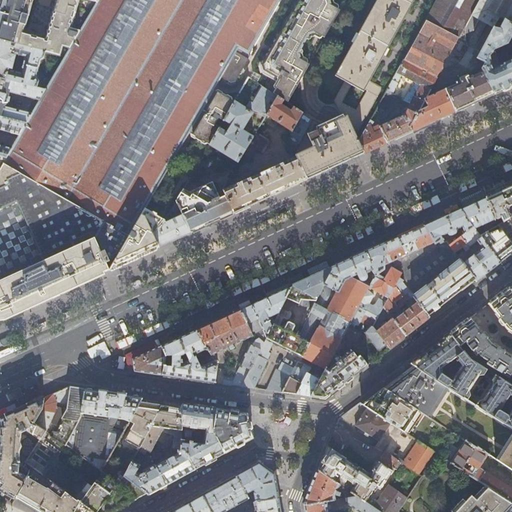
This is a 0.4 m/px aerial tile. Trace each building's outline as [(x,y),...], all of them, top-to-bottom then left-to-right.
[(1,0),(2,1),(0,6),(0,39),(47,51),(60,54),(62,45),(71,47),(81,30),(71,27),(78,0),(89,0),(97,2),(98,0),(1,0)] [(98,0),(97,2),(81,30),(71,47),(46,89),(27,123),(20,134),(12,148),(7,157),(10,158),(7,163),(26,175),(46,186),(67,199),(128,235),(144,207),(189,131),(213,89),(221,76),(238,46),(250,53),(280,0),(98,0)] [(298,0),(262,63),(263,68),(277,76),(278,77),(279,78),(272,92),(278,96),(284,100),(288,103),(310,64),(301,59),(299,53),(310,35),(317,33),(325,38),(341,10),(332,4),(330,0),(298,0)] [(380,0),(340,72),(347,76),(334,100),(342,118),(322,127),(319,123),(312,118),(311,119),(294,152),(298,159),(301,166),(302,166),(306,177),(320,171),(352,156),(363,151),(359,140),(356,135),(384,86),(369,77),(411,0),(380,0)] [(399,137),(412,131),(411,127),(427,97),(442,70),(468,23),(472,15),(480,0),(436,0),(386,92),(393,96),(395,93),(394,92),(399,83),(398,82),(403,75),(420,84),(405,114),(377,127),(374,121),(375,119),(372,117),(359,140),(363,151),(364,153),(377,147),(399,137)] [(480,0),(472,15),(494,27),(500,16),(489,9),(494,0),(480,0)] [(511,0),(502,17),(511,23),(511,0)] [(500,16),(494,27),(477,57),(484,62),(482,67),(484,71),(494,94),(500,91),(511,85),(511,23),(502,17),(500,16)] [(466,29),(468,23),(442,70),(458,61),(467,45),(466,37),(466,33),(466,29)] [(42,59),(45,58),(47,51),(0,39),(0,78),(38,87),(40,79),(38,76),(42,59)] [(235,81),(251,54),(250,53),(238,46),(221,76),(231,82),(235,81)] [(478,101),(494,94),(484,71),(469,78),(468,75),(461,78),(462,81),(427,97),(411,127),(412,131),(440,119),(461,109),(478,101)] [(257,131),(267,114),(278,96),(272,92),(249,76),(235,101),(224,119),(224,120),(231,124),(227,131),(220,127),(210,143),(209,144),(239,161),(243,154),(257,131)] [(38,87),(0,78),(0,116),(27,123),(46,89),(38,87)] [(224,119),(235,101),(213,89),(189,131),(210,143),(220,127),(220,126),(216,124),(220,117),(224,119)] [(281,104),(284,100),(278,96),(267,114),(290,130),(287,136),(294,152),(311,119),(294,106),(291,111),(281,104)] [(27,123),(0,116),(0,155),(7,157),(12,148),(0,144),(0,128),(1,130),(20,134),(27,123)] [(257,131),(243,154),(250,157),(256,147),(261,150),(268,138),(257,131)] [(0,174),(7,163),(10,158),(7,157),(0,155),(0,174)] [(306,179),(306,177),(302,166),(301,166),(298,159),(293,162),(291,159),(282,163),(281,161),(269,167),(269,169),(251,177),(250,175),(235,181),(236,184),(224,190),(226,196),(234,213),(242,209),(250,205),(260,201),(270,196),(277,193),(287,188),(298,183),(306,179)] [(26,175),(7,163),(0,174),(0,318),(4,318),(8,316),(21,310),(40,301),(61,292),(109,270),(128,235),(67,199),(46,186),(26,175)] [(186,194),(184,188),(176,201),(180,208),(182,213),(191,232),(198,229),(208,225),(234,213),(226,196),(220,199),(212,182),(186,194)] [(511,184),(503,189),(493,194),(486,197),(499,225),(499,226),(511,217),(507,210),(509,206),(511,204),(511,184)] [(473,202),(460,209),(473,227),(474,229),(480,226),(482,228),(484,233),(499,225),(486,197),(473,202)] [(159,247),(153,234),(164,219),(165,218),(144,207),(128,235),(109,270),(111,269),(113,265),(117,266),(122,264),(131,259),(148,252),(159,247)] [(441,217),(424,225),(435,244),(443,240),(443,239),(442,236),(448,233),(449,236),(450,237),(451,237),(456,235),(457,233),(457,232),(456,229),(462,227),(465,233),(473,227),(460,209),(441,217)] [(165,221),(164,219),(153,234),(159,247),(174,240),(191,232),(182,213),(165,221)] [(511,218),(511,217),(499,226),(511,242),(511,218)] [(399,237),(385,243),(385,265),(402,258),(403,260),(397,263),(396,270),(391,267),(383,281),(375,276),(374,277),(370,286),(369,287),(382,295),(381,297),(378,296),(375,302),(372,304),(369,302),(374,293),(368,290),(358,306),(359,307),(377,318),(383,308),(383,309),(388,298),(393,288),(402,282),(449,246),(446,241),(444,242),(443,240),(435,244),(424,225),(414,230),(399,237)] [(511,253),(511,242),(499,226),(499,225),(484,233),(480,236),(500,263),(509,256),(511,253)] [(480,236),(474,229),(473,227),(465,233),(461,237),(469,247),(476,241),(481,248),(474,254),(487,272),(493,268),(500,263),(480,236)] [(462,247),(465,252),(466,255),(467,259),(462,263),(475,279),(476,281),(481,278),(487,272),(474,254),(469,247),(461,237),(449,246),(455,253),(462,247)] [(296,336),(309,343),(299,361),(298,362),(303,364),(306,359),(325,369),(342,338),(359,307),(358,306),(368,290),(369,287),(370,286),(361,281),(362,281),(363,281),(364,281),(366,281),(367,279),(367,278),(367,276),(365,271),(369,269),(374,277),(375,276),(384,269),(385,265),(385,243),(365,252),(349,260),(331,268),(331,270),(301,328),(297,335),(296,336)] [(462,263),(455,253),(449,246),(402,282),(409,291),(415,299),(427,315),(433,311),(445,302),(475,279),(462,263)] [(278,316),(285,319),(286,319),(289,318),(291,314),(290,310),(289,310),(294,301),(299,303),(299,305),(299,307),(302,308),(302,306),(308,306),(297,326),(301,328),(331,270),(331,268),(309,278),(293,285),(279,313),(278,316)] [(391,305),(409,291),(402,282),(393,288),(388,298),(383,309),(388,314),(390,312),(394,309),(391,305)] [(264,299),(240,309),(250,329),(260,324),(267,337),(274,324),(270,317),(279,313),(293,285),(264,299)] [(511,291),(508,288),(497,296),(488,303),(500,318),(499,318),(507,329),(511,331),(511,355),(491,343),(483,331),(482,332),(470,317),(449,333),(460,346),(466,342),(476,355),(478,354),(479,355),(488,360),(486,363),(509,377),(511,375),(511,291)] [(390,312),(388,314),(406,336),(429,318),(427,315),(415,299),(408,304),(411,308),(403,314),(400,310),(392,316),(390,312)] [(372,327),(377,318),(359,307),(342,338),(346,344),(350,349),(360,332),(353,328),(355,323),(358,325),(361,321),(372,327)] [(388,314),(383,309),(383,308),(377,318),(372,327),(387,345),(390,348),(406,336),(388,314)] [(253,335),(250,329),(240,309),(219,319),(196,330),(211,355),(230,346),(231,349),(235,347),(234,344),(253,335)] [(0,325),(10,325),(25,318),(21,310),(8,316),(4,318),(0,318),(0,325)] [(278,316),(274,324),(267,337),(264,343),(260,350),(242,386),(254,388),(267,361),(266,360),(271,352),(273,349),(271,348),(274,342),(277,344),(276,345),(289,352),(290,350),(299,355),(296,360),(299,361),(309,343),(296,336),(297,335),(301,328),(297,326),(293,331),(290,329),(292,327),(291,323),(288,321),(285,322),(284,325),(282,325),(281,327),(277,325),(281,319),(284,321),(285,319),(278,316)] [(378,352),(387,345),(372,327),(365,332),(378,352)] [(189,333),(179,338),(190,362),(188,379),(199,380),(214,382),(216,368),(216,363),(211,355),(196,330),(189,333)] [(511,385),(495,375),(486,369),(469,358),(460,346),(449,333),(442,339),(424,353),(410,364),(416,367),(444,385),(466,400),(475,405),(511,429),(511,385)] [(257,338),(252,344),(260,350),(264,343),(259,337),(257,338)] [(170,342),(162,345),(166,354),(172,354),(172,365),(164,364),(163,375),(173,376),(188,379),(190,362),(179,338),(170,342)] [(336,352),(346,344),(342,338),(325,369),(321,377),(310,396),(320,398),(325,398),(358,373),(368,365),(359,355),(357,357),(351,350),(341,358),(336,352)] [(149,351),(157,347),(154,342),(126,355),(128,370),(135,371),(132,359),(149,351)] [(242,386),(260,350),(252,344),(250,343),(240,363),(242,364),(235,378),(223,376),(224,369),(216,368),(214,382),(227,384),(242,386)] [(162,345),(157,347),(149,351),(132,359),(135,371),(144,372),(163,375),(164,364),(166,354),(162,345)] [(310,368),(303,364),(298,362),(294,369),(282,392),(288,393),(296,394),(302,383),(301,383),(306,373),(307,374),(309,370),(310,368)] [(282,392),(294,369),(281,363),(278,370),(276,370),(266,390),(282,392)] [(425,415),(444,385),(416,367),(415,368),(403,377),(387,390),(423,414),(425,415)] [(317,368),(315,373),(309,370),(307,374),(306,373),(301,383),(302,383),(296,394),(301,395),(306,396),(310,396),(321,377),(319,375),(322,370),(317,368)] [(43,399),(42,410),(33,424),(45,431),(26,462),(33,467),(44,475),(65,445),(81,417),(85,389),(77,388),(70,387),(60,391),(43,399)] [(115,393),(85,389),(81,417),(65,445),(101,471),(121,435),(122,435),(123,433),(119,430),(107,428),(108,424),(110,424),(111,418),(125,421),(121,428),(124,430),(129,422),(141,400),(142,397),(115,393)] [(366,406),(365,407),(390,423),(406,433),(411,424),(415,427),(423,414),(387,390),(379,396),(366,406)] [(42,410),(43,399),(20,409),(3,417),(0,418),(0,429),(0,431),(0,435),(0,439),(0,444),(0,451),(0,488),(5,491),(16,497),(32,471),(23,466),(23,462),(26,462),(45,431),(33,424),(42,410)] [(150,426),(162,403),(150,401),(141,400),(129,422),(132,423),(124,440),(138,448),(139,447),(143,439),(143,440),(150,426)] [(162,403),(150,426),(143,440),(143,439),(139,447),(147,451),(149,452),(163,427),(165,428),(180,430),(180,427),(205,430),(213,431),(217,408),(196,405),(176,402),(164,401),(162,403)] [(379,440),(390,423),(365,407),(359,403),(351,410),(338,419),(353,428),(355,425),(379,440)] [(221,409),(217,408),(213,431),(225,453),(253,438),(250,424),(248,413),(237,411),(221,409)] [(225,453),(213,431),(205,430),(205,433),(204,433),(202,446),(185,444),(186,441),(180,440),(179,449),(183,449),(195,470),(212,461),(225,453)] [(452,433),(438,454),(450,462),(488,487),(511,502),(511,488),(479,467),(487,454),(477,447),(476,448),(452,433)] [(511,437),(497,460),(511,470),(511,437)] [(419,473),(433,451),(417,441),(404,461),(394,455),(392,457),(403,463),(418,473),(419,473)] [(370,474),(327,446),(322,459),(318,470),(340,485),(356,496),(365,502),(375,486),(380,489),(398,462),(402,464),(403,463),(392,457),(385,452),(378,461),(370,474)] [(144,455),(147,451),(139,447),(138,448),(137,451),(144,455)] [(178,454),(156,466),(161,475),(162,474),(168,485),(180,478),(195,470),(183,449),(179,449),(176,450),(178,454)] [(90,487),(55,460),(44,475),(94,511),(112,511),(114,511),(131,502),(137,499),(112,479),(107,476),(102,483),(97,479),(90,487)] [(140,465),(131,461),(124,474),(123,476),(147,493),(149,495),(156,491),(168,485),(162,474),(161,475),(156,466),(155,465),(144,470),(144,472),(145,474),(142,475),(137,472),(140,465)] [(235,476),(245,493),(252,489),(254,491),(253,492),(254,502),(278,498),(275,484),(274,474),(267,469),(259,463),(250,467),(235,476)] [(33,467),(32,471),(16,497),(27,504),(41,511),(94,511),(44,475),(33,467)] [(338,487),(340,485),(318,470),(312,483),(304,504),(304,505),(336,500),(335,494),(337,489),(338,487)] [(147,493),(123,476),(124,474),(123,473),(122,472),(122,471),(121,471),(120,471),(119,471),(118,471),(117,472),(112,479),(137,499),(141,496),(147,493)] [(222,511),(248,498),(245,493),(235,476),(219,485),(202,494),(212,511),(222,511)] [(356,496),(340,485),(338,487),(346,493),(346,498),(356,496)] [(388,485),(373,508),(379,511),(397,511),(398,511),(407,498),(388,485)] [(507,511),(511,508),(511,502),(488,487),(476,500),(471,495),(455,511),(507,511)] [(189,501),(169,511),(212,511),(202,494),(189,501)] [(346,498),(336,500),(304,505),(305,511),(327,511),(327,504),(331,504),(332,509),(341,507),(341,506),(349,504),(359,511),(379,511),(373,508),(365,502),(356,496),(346,498)] [(280,511),(279,508),(278,498),(254,502),(253,502),(254,510),(253,511),(280,511)]
